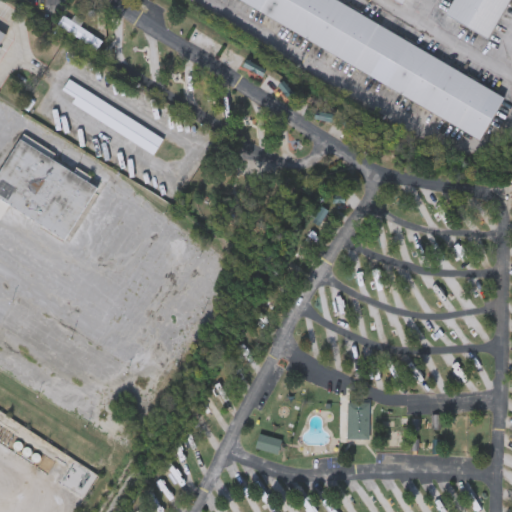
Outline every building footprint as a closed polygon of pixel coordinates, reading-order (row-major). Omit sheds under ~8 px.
[(478,139),(239,0),(336,0),(503,97),(478,139)] [(508,0),(485,39),(444,13),(451,0),(508,0)] [(103,44),(67,17),(60,25),(97,53),(103,44)] [(68,78),(162,137),(151,154),(70,102),(74,95),(62,87),(68,78)] [(19,137),(0,166),(0,197),(62,238),(95,187),(19,137)] [(372,440),(372,404),(350,404),(350,440),(372,440)]
